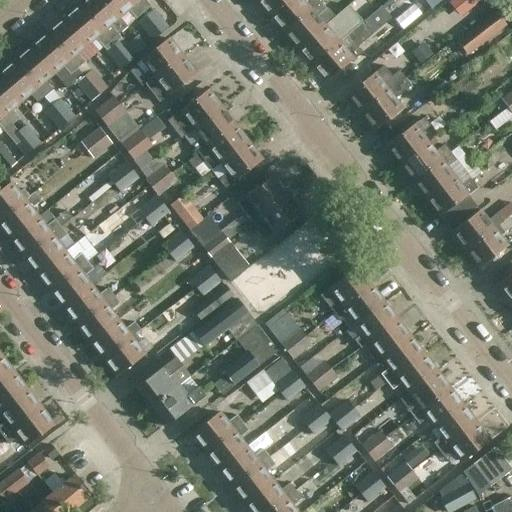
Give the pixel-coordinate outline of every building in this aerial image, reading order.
[(111,25),(120,18),(104,0),(87,0),(81,5),(111,41),(119,34),(111,25)] [(104,0),(120,18),(128,11),(136,20),(144,13),(133,0),(104,0)] [(133,0),(144,13),(151,7),(145,0),(133,0)] [(256,0),(270,16),(288,0),(256,0)] [(288,0),(270,16),(284,33),(320,2),(318,0),(306,0),(304,2),(302,0),(288,0)] [(451,0),(449,3),(461,17),(481,0),(451,0)] [(284,33),(298,49),(325,26),(324,26),(317,17),(327,10),(320,2),(284,33)] [(113,45),(114,44),(111,41),(81,5),(64,20),(87,46),(95,39),(102,48),(121,70),(129,64),(113,45)] [(154,10),(146,16),(161,35),(169,28),(154,10)] [(457,41),(467,53),(504,23),(495,11),(457,41)] [(298,49),(312,65),(361,24),(361,23),(365,19),(359,12),(341,27),(333,18),(324,26),(325,26),(298,49)] [(153,41),(161,35),(146,16),(138,23),(153,41)] [(47,34),(78,69),(86,63),(78,54),(87,46),(64,20),(47,34)] [(369,32),(361,24),(312,65),(327,83),(362,53),(355,44),(369,32)] [(70,76),(78,69),(47,34),(31,48),(54,74),(62,67),(70,76)] [(113,45),(129,64),(137,57),(137,56),(119,34),(111,41),(114,44),(113,45)] [(145,85),(146,85),(183,57),(169,39),(142,60),(149,70),(145,74),(150,81),(145,85)] [(54,74),(31,48),(14,62),(45,98),(53,91),(45,82),(54,74)] [(471,69),(473,71),(454,84),(464,97),(482,83),(483,85),(502,70),(490,54),(471,69)] [(197,75),(183,57),(146,85),(152,93),(161,86),(169,96),(197,75)] [(37,104),(45,98),(14,62),(0,74),(0,78),(21,103),(30,95),(37,104)] [(92,70),(84,77),(100,96),(108,89),(92,70)] [(347,94),(361,112),(398,84),(397,84),(392,76),(382,84),(374,73),(347,94)] [(100,96),(84,77),(76,84),(92,102),(100,96)] [(21,103),(0,78),(0,111),(12,126),(20,119),(12,110),(21,103)] [(405,78),(397,84),(398,84),(361,112),(375,130),(402,109),(394,99),(411,86),(405,78)] [(188,120),(195,129),(222,108),(208,90),(176,115),(183,124),(188,120)] [(511,103),(511,91),(501,100),(507,108),(511,103)] [(95,112),(101,120),(120,105),(114,97),(95,112)] [(130,108),(138,119),(152,108),(144,97),(130,108)] [(60,99),(52,106),(68,124),(76,118),(60,99)] [(120,105),(101,120),(108,127),(126,112),(120,105)] [(60,131),(68,124),(52,106),(44,113),(60,131)] [(193,146),(199,154),(235,125),(222,108),(195,129),(202,139),(193,146)] [(0,127),(4,132),(12,126),(0,111),(0,127)] [(400,164),(428,143),(420,133),(430,126),(424,118),(419,121),(387,145),(400,164)] [(212,171),(221,164),(248,142),(235,125),(199,154),(212,171)] [(25,158),(34,151),(18,132),(18,133),(12,126),(4,132),(25,158)] [(26,126),(18,132),(34,151),(42,145),(26,126)] [(81,143),(87,151),(106,136),(100,128),(81,143)] [(122,145),(128,153),(147,138),(141,130),(122,145)] [(113,144),(106,136),(87,151),(94,159),(113,144)] [(147,138),(128,153),(134,161),(153,146),(147,138)] [(262,161),(248,142),(221,164),(228,173),(219,180),(226,189),(262,161)] [(400,164),(414,181),(450,153),(444,145),(435,152),(428,143),(400,164)] [(0,169),(3,173),(15,164),(0,145),(0,169)] [(450,153),(414,181),(427,198),(464,170),(470,165),(457,148),(451,153),(450,153)] [(114,186),(133,171),(127,163),(107,177),(114,186)] [(145,180),(152,188),(170,173),(164,165),(145,180)] [(471,179),(464,170),(427,198),(441,216),(477,188),(471,179)] [(139,179),(133,171),(114,186),(120,194),(139,179)] [(170,173),(152,188),(158,196),(177,181),(170,173)] [(245,214),(251,222),(288,194),(274,176),(247,197),(255,207),(245,214)] [(116,193),(109,180),(87,192),(94,205),(116,193)] [(0,191),(0,219),(30,197),(24,189),(19,193),(11,183),(0,191)] [(34,193),(30,197),(0,219),(0,225),(11,239),(38,217),(31,209),(41,201),(34,193)] [(302,212),(288,194),(251,222),(244,228),(250,236),(257,230),(265,240),(302,212)] [(143,217),(145,219),(163,204),(157,196),(139,211),(143,217)] [(170,206),(190,231),(203,220),(184,196),(170,206)] [(163,204),(145,219),(151,226),(163,217),(170,212),(163,204)] [(506,228),(511,227),(511,205),(501,208),(506,228)] [(452,231),(466,249),(503,221),(497,213),(487,221),(480,210),(452,231)] [(208,216),(203,220),(190,231),(207,254),(226,239),(208,216)] [(11,239),(24,256),(61,227),(55,219),(45,227),(38,217),(11,239)] [(145,237),(129,219),(103,244),(109,251),(101,259),(111,270),(145,237)] [(503,221),(466,249),(480,267),(507,246),(499,236),(504,233),(499,225),(503,222),(503,221)] [(67,235),(61,227),(24,256),(37,273),(65,252),(58,243),(67,235)] [(163,246),(169,254),(188,239),(182,231),(163,246)] [(194,247),(188,239),(169,254),(175,262),(194,247)] [(207,254),(214,262),(231,283),(250,268),(226,239),(207,254)] [(37,273),(51,290),(88,261),(81,253),(72,261),(65,252),(37,273)] [(51,290),(64,307),(92,286),(84,277),(94,269),(88,261),(51,290)] [(190,280),(197,288),(215,273),(209,265),(190,280)] [(320,296),(334,314),(371,286),(357,267),(320,296)] [(222,282),(215,273),(197,288),(203,297),(222,282)] [(511,303),(511,273),(495,287),(509,305),(511,303)] [(225,285),(193,310),(201,319),(233,295),(225,285)] [(64,307),(78,325),(114,296),(108,288),(99,295),(92,286),(64,307)] [(349,314),(357,324),(384,303),(371,286),(334,314),(340,321),(349,314)] [(78,325),(91,342),(118,320),(111,311),(120,304),(114,296),(78,325)] [(204,347),(248,313),(237,299),(193,333),(204,347)] [(361,349),(370,341),(398,320),(384,303),(357,324),(364,333),(354,340),(361,349)] [(265,324),(280,344),(299,329),(284,309),(265,324)] [(249,314),(235,325),(243,336),(257,325),(249,314)] [(91,342),(104,359),(136,334),(141,330),(135,322),(125,329),(118,320),(91,342)] [(370,341),(383,358),(411,337),(398,320),(370,341)] [(280,344),(287,352),(306,337),(299,329),(280,344)] [(136,334),(104,359),(118,376),(145,355),(137,345),(142,341),(136,334)] [(306,337),(287,352),(293,360),(312,345),(306,337)] [(380,375),(386,383),(424,354),(411,337),(383,358),(390,367),(380,375)] [(235,385),(260,366),(278,352),(273,346),(264,352),(251,350),(248,351),(224,370),(235,385)] [(402,383),(409,392),(437,371),(424,354),(386,383),(392,391),(402,383)] [(0,384),(14,373),(1,356),(0,356),(0,384)] [(136,387),(152,407),(180,386),(172,375),(183,366),(176,357),(136,387)] [(281,359),(264,372),(273,385),(291,371),(281,359)] [(306,376),(313,385),(332,370),(325,361),(306,376)] [(281,393),(300,378),(293,370),(274,385),(281,393)] [(338,377),(332,370),(313,385),(319,393),(338,377)] [(413,417),(450,388),(437,371),(409,392),(416,401),(407,409),(413,417)] [(0,411),(0,412),(28,391),(14,373),(0,384),(0,411)] [(375,390),(385,383),(379,376),(370,383),(375,390)] [(306,386),(300,378),(281,393),(287,402),(306,386)] [(329,416),(332,420),(335,423),(354,408),(362,402),(357,396),(359,394),(352,385),(323,408),(326,412),(329,416)] [(180,386),(152,407),(167,426),(206,396),(199,387),(188,396),(180,386)] [(429,418),(436,427),(463,405),(450,388),(413,417),(420,425),(429,418)] [(0,432),(3,437),(41,408),(28,391),(0,412),(7,420),(0,425),(0,432)] [(326,412),(323,408),(320,404),(301,419),(307,427),(326,412)] [(433,443),(440,451),(476,423),(463,405),(436,427),(443,436),(433,443)] [(41,408),(3,437),(9,445),(19,437),(27,447),(55,425),(41,408)] [(341,431),(343,430),(360,416),(354,408),(335,423),(341,431)] [(192,433),(206,451),(243,422),(237,415),(228,422),(220,412),(192,433)] [(329,416),(326,412),(307,427),(314,435),(332,420),(329,416)] [(250,430),(243,422),(206,451),(219,468),(247,446),(240,438),(250,430)] [(490,441),(476,423),(440,451),(446,459),(455,452),(462,462),(490,441)] [(361,445),(367,453),(386,438),(380,430),(361,445)] [(326,450),(332,458),(351,443),(345,435),(326,450)] [(386,438),(367,453),(374,461),(393,446),(386,438)] [(351,443),(332,458),(338,466),(357,451),(351,443)] [(254,456),(247,446),(219,468),(232,485),(270,456),(264,449),(254,456)] [(511,470),(511,469),(495,448),(463,472),(480,494),(511,470)] [(27,462),(37,476),(50,466),(40,453),(27,462)] [(276,465),(270,456),(232,485),(246,502),(273,481),(267,472),(276,465)] [(386,478),(394,487),(413,472),(405,462),(386,478)] [(291,476),(299,486),(310,478),(302,468),(291,476)] [(19,469),(7,478),(17,491),(29,482),(19,469)] [(355,486),(361,494),(380,479),(374,471),(355,486)] [(413,472),(394,487),(399,493),(418,478),(413,472)] [(73,476),(52,493),(67,511),(70,511),(90,497),(73,476)] [(0,494),(5,501),(17,491),(7,478),(0,483),(0,494)] [(380,479),(361,494),(367,503),(386,488),(380,479)] [(281,490),(273,481),(246,502),(253,511),(268,511),(296,491),(290,483),(281,490)] [(467,483),(439,498),(446,511),(453,511),(476,500),(467,483)] [(302,499),(296,491),(268,511),(297,511),(293,506),(302,499)] [(33,511),(67,511),(52,493),(32,509),(33,511)] [(511,511),(511,497),(492,507),(493,511),(511,511)] [(15,511),(33,511),(32,509),(25,500),(13,509),(15,511)]
